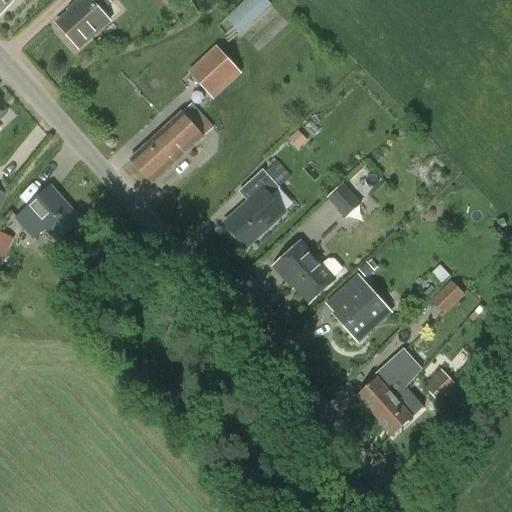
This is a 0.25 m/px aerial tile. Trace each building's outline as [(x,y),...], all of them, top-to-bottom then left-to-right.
[(0,0),(0,16),(1,18),(20,0),(0,0)] [(71,14),(58,26),(79,50),(108,23),(100,14),(110,5),(105,0),(83,0),(70,13),(71,14)] [(246,0),(226,18),(241,34),(272,7),(265,0),(246,0)] [(188,72),(214,100),(241,75),(216,47),(188,72)] [(208,136),(217,127),(197,106),(188,114),(208,136)] [(181,116),(131,161),(153,185),(203,140),(181,116)] [(225,226),(247,250),(285,215),(270,198),(291,177),(277,161),(266,174),(263,171),(240,193),(249,203),(225,226)] [(327,198),(346,220),(362,206),(343,184),(327,198)] [(33,241),(47,230),(57,242),(79,222),(51,190),(29,210),(16,221),(33,241)] [(0,230),(0,263),(3,265),(16,238),(0,230)] [(274,269),(285,281),(287,279),(309,304),(334,281),(342,274),(342,268),(335,260),(329,260),(321,267),(300,245),(274,269)] [(358,271),(366,280),(375,272),(374,272),(378,269),(371,261),(368,265),(367,264),(358,271)] [(331,302),(340,312),(334,318),(358,345),(391,315),(358,277),(331,302)] [(431,302),(444,314),(463,294),(451,282),(431,302)] [(424,388),(438,401),(454,385),(440,371),(424,388)] [(358,398),(375,418),(395,401),(386,391),(395,384),(386,374),(358,398)] [(395,401),(375,418),(392,438),(412,421),(411,420),(421,412),(411,401),(402,409),(395,401)]
